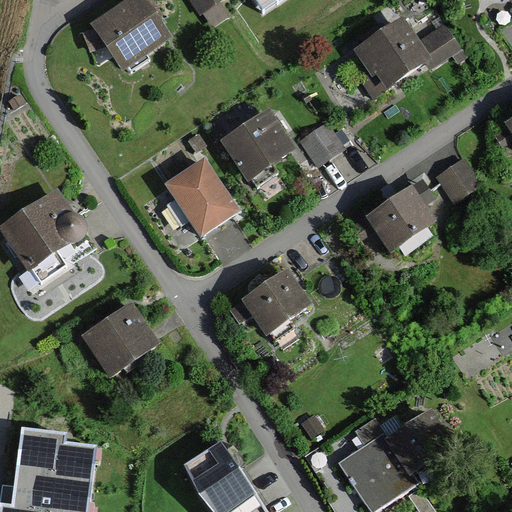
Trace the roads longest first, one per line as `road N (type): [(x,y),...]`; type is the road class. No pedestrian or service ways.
road 1 (residential): [(188,304),(511,87)]
road 2 (residential): [(188,304),(32,74),(29,52),(51,18)]
road 3 (residential): [(316,511),(188,304)]
